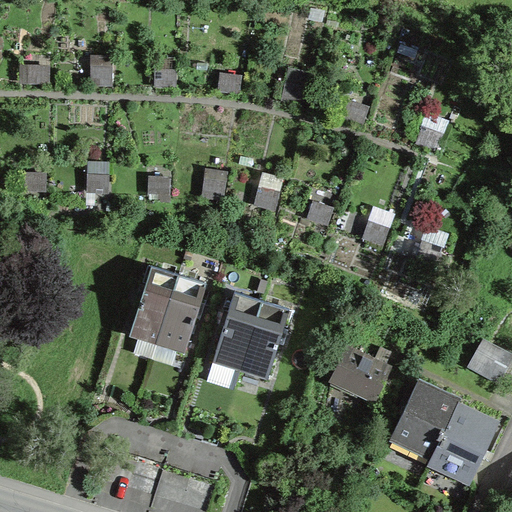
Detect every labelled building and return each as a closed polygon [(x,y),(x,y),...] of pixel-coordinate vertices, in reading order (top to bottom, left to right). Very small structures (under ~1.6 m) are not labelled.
[(47,81),(48,69),(30,68),(29,80),(47,81)] [(111,70),(93,70),(92,82),(110,82),(111,70)] [(157,72),(156,84),(174,84),(175,72),(157,72)] [(239,78),(221,76),(220,88),(238,90),(239,78)] [(304,90),(286,87),(283,98),(301,102),(304,90)] [(366,109),(349,103),(345,114),(362,120),(366,109)] [(418,141),(435,147),(439,135),(422,129),(418,141)] [(44,188),(44,176),(26,175),(26,187),(44,188)] [(107,178),(89,177),(89,189),(107,190),(107,178)] [(168,180),(151,179),(150,191),(168,192),(168,180)] [(223,185),(206,182),(204,194),(222,197),(223,185)] [(277,195),(259,190),(256,202),(274,206),(277,195)] [(330,210),(313,204),(309,215),(326,221),(330,210)] [(369,224),(365,235),(382,241),(386,230),(369,224)] [(439,249),(422,243),(418,255),(435,261),(439,249)] [(157,343),(179,273),(151,264),(129,334),(132,335),(157,343)] [(179,273),(157,343),(160,344),(184,352),(206,281),(179,273)] [(240,369),(262,299),(235,290),(213,361),(215,361),(240,369)] [(268,378),(290,307),(262,299),(240,369),(244,370),(268,378)] [(511,354),(484,339),(468,366),(497,382),(511,355),(511,354)] [(389,367),(346,346),(332,376),(335,378),(375,397),(389,367)] [(432,453),(457,404),(459,399),(418,380),(392,434),(398,437),(432,453)] [(497,423),(457,404),(432,453),(430,458),(436,461),(471,477),(472,477),(497,423)] [(138,455),(112,447),(102,478),(129,486),(138,455)] [(165,463),(138,455),(129,486),(155,494),(165,463)] [(155,494),(182,503),(191,471),(165,463),(155,494)] [(208,511),(218,480),(191,471),(182,503),(208,511)]
